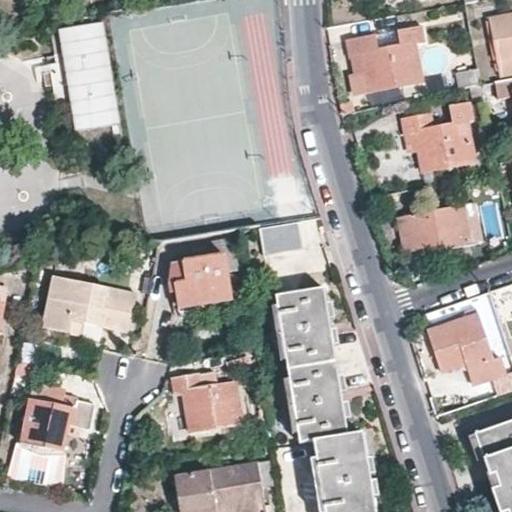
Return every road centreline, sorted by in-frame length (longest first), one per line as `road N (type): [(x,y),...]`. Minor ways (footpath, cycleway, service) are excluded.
road 1 (residential): [(306,0),(315,94),(380,308)]
road 2 (residential): [(380,308),(445,511)]
road 3 (residential): [(380,308),(511,263)]
road 4 (residential): [(105,511),(128,379)]
